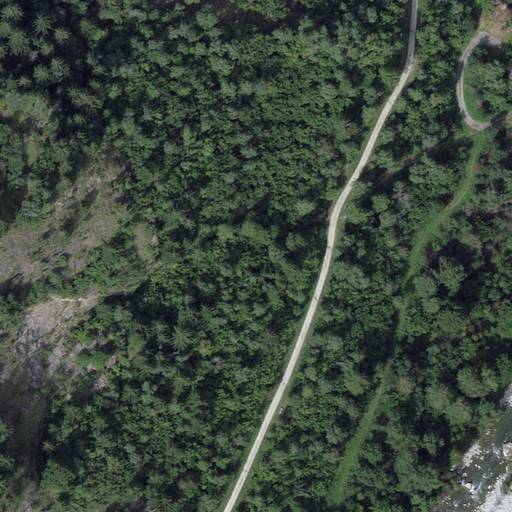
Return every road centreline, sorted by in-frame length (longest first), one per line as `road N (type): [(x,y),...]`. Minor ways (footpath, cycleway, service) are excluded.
road 1 (track): [(412,0),(408,89),(351,195),(280,406),(231,511)]
road 2 (track): [(338,511),(417,240),(466,196),(477,127),(458,97),(462,60),(481,38)]
